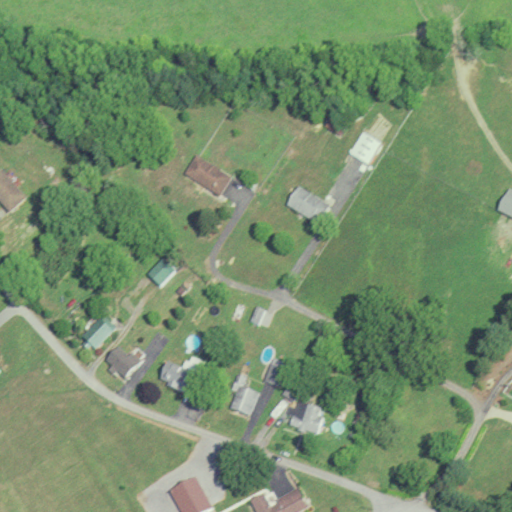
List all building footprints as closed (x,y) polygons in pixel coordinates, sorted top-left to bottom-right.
[(379,144),(361,132),(347,152),(366,165),(379,144)] [(183,172),(217,197),(230,179),(196,154),(183,172)] [(24,199),(0,171),(0,204),(8,213),(24,199)] [(328,205),(295,186),(284,204),(317,223),(328,205)] [(511,199),(502,195),(495,211),(511,218),(511,199)] [(14,234),(22,242),(53,211),(45,203),(14,234)] [(146,275),(157,287),(172,272),(160,261),(146,275)] [(264,311),(256,307),(249,320),(257,324),(264,311)] [(113,330),(99,316),(78,337),(92,351),(113,330)] [(138,361),(129,351),(125,354),(117,345),(103,358),(121,377),(138,361)] [(204,362),(183,356),(180,366),(162,361),(156,381),(194,393),(204,362)] [(274,385),(280,368),(268,364),(263,381),(274,385)] [(249,415),(257,390),(234,383),(226,408),(249,415)] [(293,408),(289,407),(283,423),(315,434),(323,409),(296,400),(293,408)] [(183,511),(171,490),(195,477),(211,508),(203,511),(183,511)] [(262,492),(248,499),(254,511),(302,511),(306,510),(296,489),(267,503),(262,492)]
